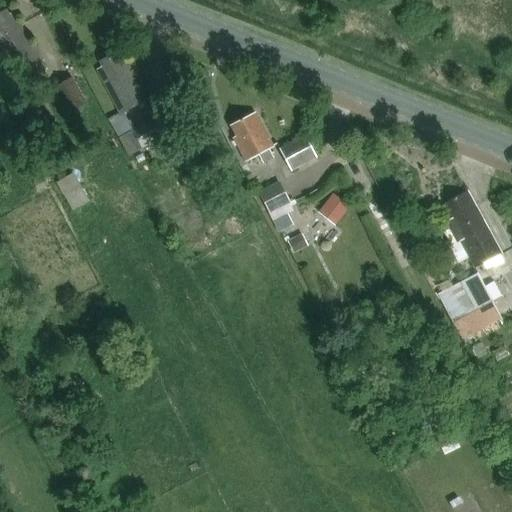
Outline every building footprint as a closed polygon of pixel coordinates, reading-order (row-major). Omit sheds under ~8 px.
[(30,76),(44,69),(14,13),(9,16),(5,10),(0,13),(0,50),(11,71),(23,64),(30,76)] [(103,69),(97,72),(120,114),(147,99),(140,86),(131,71),(123,57),(119,60),(116,54),(99,63),(103,69)] [(76,79),(54,90),(67,117),(90,106),(76,79)] [(136,129),(136,130),(120,138),(130,156),(155,143),(156,145),(181,131),(170,111),(136,129)] [(238,138),(235,139),(248,163),(275,148),(257,114),(233,127),(238,138)] [(131,120),(115,128),(120,138),(136,130),(136,129),(131,120)] [(292,170),(315,158),(304,137),(281,148),(292,170)] [(37,173),(31,177),(37,187),(43,183),(37,173)] [(76,175),(59,185),(75,213),(92,204),(76,175)] [(280,183),(261,193),(262,195),(272,214),(291,204),(282,185),(280,183)] [(461,241),(477,270),(503,255),(469,192),(448,204),(451,209),(445,212),(450,220),(461,241)] [(334,194),(322,209),(339,222),(350,207),(334,194)] [(288,214),(275,221),(281,233),(294,226),(288,214)] [(450,220),(440,225),(452,246),(461,241),(450,220)] [(299,235),(288,241),(294,254),(305,248),(299,235)] [(459,286),(439,296),(459,334),(462,339),(482,327),(473,311),(493,300),(486,286),(465,298),(459,286)] [(505,346),(493,352),(498,361),(509,355),(505,346)] [(394,384),(414,420),(441,405),(427,378),(423,380),(418,371),(394,384)]
